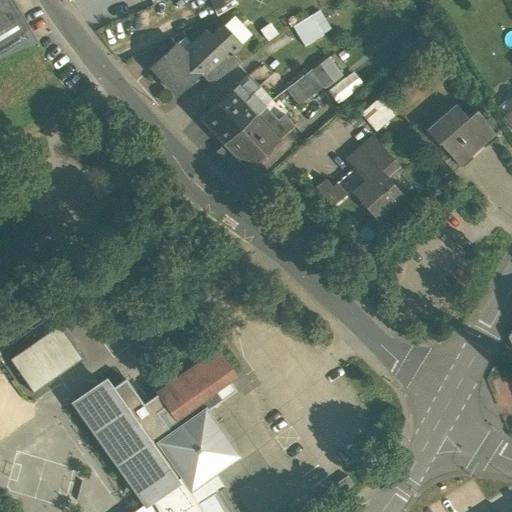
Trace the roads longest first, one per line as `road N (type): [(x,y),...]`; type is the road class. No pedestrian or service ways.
road 1 (tertiary): [(47,0),(167,148),(447,406)]
road 2 (secondary): [(447,406),(511,287)]
road 3 (secondary): [(447,406),(381,511)]
